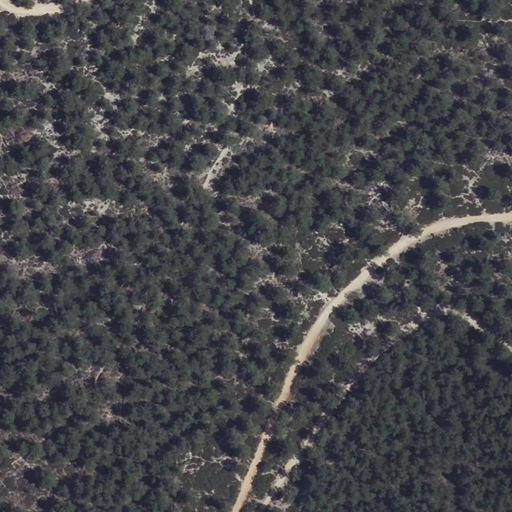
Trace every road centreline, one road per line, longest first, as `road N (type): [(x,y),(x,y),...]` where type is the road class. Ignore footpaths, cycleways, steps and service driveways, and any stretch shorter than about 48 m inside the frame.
road 1 (track): [(236,511),(300,359),(336,305),(392,252),(434,228),(511,217)]
road 2 (track): [(511,349),(451,311),(416,319),(369,359),(259,511)]
